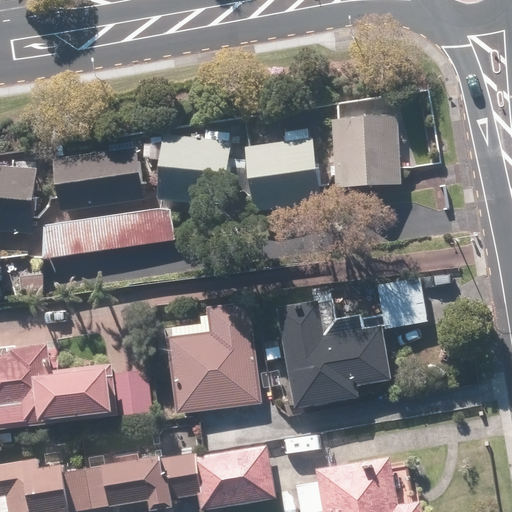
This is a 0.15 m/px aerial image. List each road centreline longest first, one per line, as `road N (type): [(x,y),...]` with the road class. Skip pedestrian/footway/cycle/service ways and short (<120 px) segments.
road 1 (unknown): [(511,229),(95,272)]
road 2 (tertiary): [(283,8),(0,41)]
road 3 (primary): [(511,190),(483,132),(463,32)]
road 4 (tertiary): [(419,7),(283,8)]
